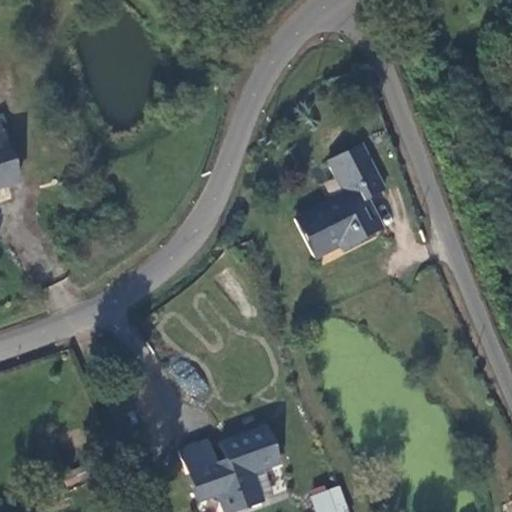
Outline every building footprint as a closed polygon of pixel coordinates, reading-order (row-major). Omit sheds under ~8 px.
[(0,130),(0,186),(17,182),(0,130)] [(388,183),(365,134),(332,150),(348,183),(297,209),(315,248),(347,232),(350,238),(383,221),(369,192),(388,183)] [(268,427),(222,442),(228,459),(218,463),(210,465),(225,511),(227,511),(264,500),(263,497),(273,494),(264,469),(280,464),(268,427)] [(210,465),(218,463),(210,439),(181,449),(189,473),(210,465)] [(341,511),(333,488),(306,498),(310,511),(341,511)]
